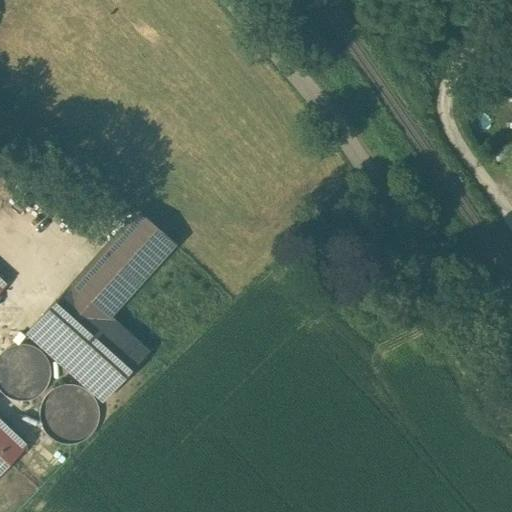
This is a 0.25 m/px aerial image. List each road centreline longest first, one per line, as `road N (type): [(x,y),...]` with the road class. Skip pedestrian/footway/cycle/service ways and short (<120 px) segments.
road 1 (unclassified): [(231,0),(362,164),(476,378),(511,426)]
road 2 (track): [(511,223),(445,127),(447,96),(475,37),(506,0)]
